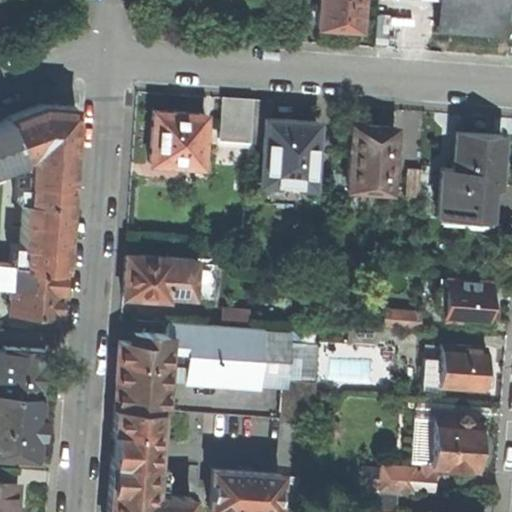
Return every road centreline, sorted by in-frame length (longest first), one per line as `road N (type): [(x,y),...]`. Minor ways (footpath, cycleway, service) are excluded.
road 1 (residential): [(109,54),(72,511)]
road 2 (residential): [(109,54),(511,81)]
